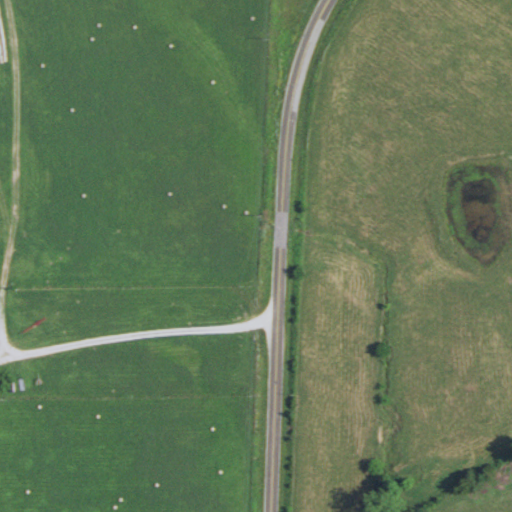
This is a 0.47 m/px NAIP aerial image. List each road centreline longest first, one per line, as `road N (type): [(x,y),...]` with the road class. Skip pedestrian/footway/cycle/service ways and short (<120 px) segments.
road 1 (secondary): [(331,0),(289,122),(274,511)]
road 2 (residential): [(282,321),(125,337),(0,365)]
